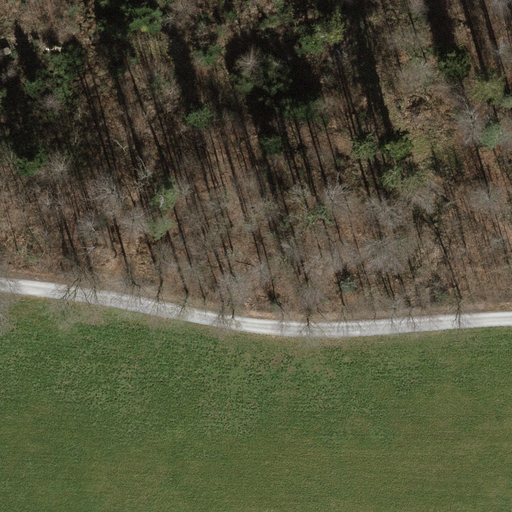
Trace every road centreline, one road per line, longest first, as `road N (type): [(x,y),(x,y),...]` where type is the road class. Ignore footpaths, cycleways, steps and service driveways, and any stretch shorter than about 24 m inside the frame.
road 1 (track): [(0,283),(278,328),(511,320)]
road 2 (track): [(511,237),(423,176),(289,129),(134,45)]
